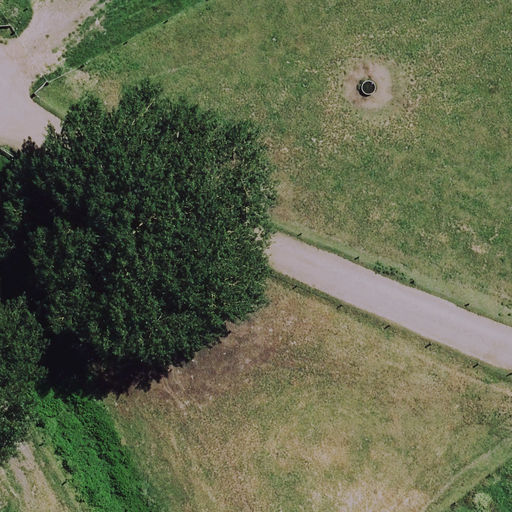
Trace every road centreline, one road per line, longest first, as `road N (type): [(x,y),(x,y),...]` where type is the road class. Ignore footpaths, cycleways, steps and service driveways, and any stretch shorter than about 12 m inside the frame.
road 1 (track): [(0,76),(5,86),(511,302)]
road 2 (track): [(0,379),(73,511)]
